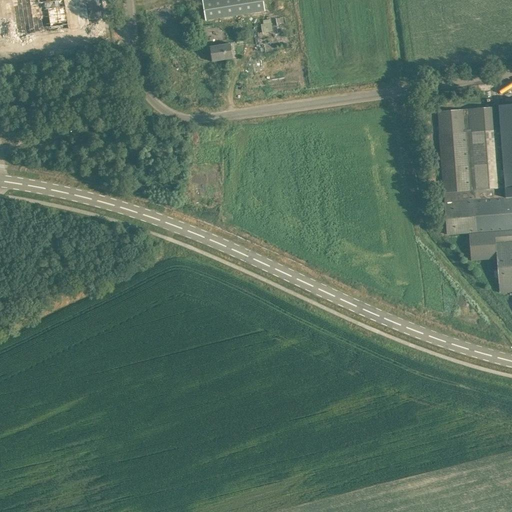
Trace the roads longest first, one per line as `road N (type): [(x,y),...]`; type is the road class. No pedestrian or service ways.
road 1 (secondary): [(0,180),(140,214),(426,338),(511,363)]
road 2 (unclassified): [(511,74),(183,118),(158,107),(140,82),(127,0)]
